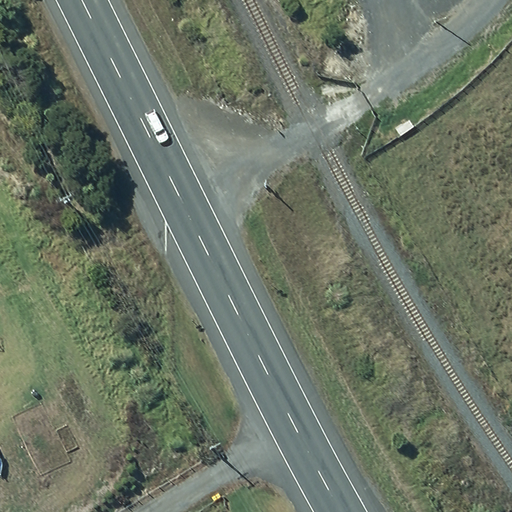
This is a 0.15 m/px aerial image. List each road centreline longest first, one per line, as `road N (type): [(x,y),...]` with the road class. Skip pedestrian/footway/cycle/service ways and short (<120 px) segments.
road 1 (primary): [(341,511),(80,0)]
road 2 (track): [(137,511),(297,429)]
